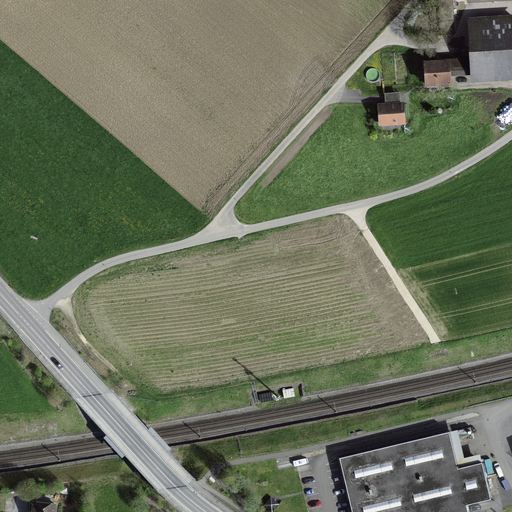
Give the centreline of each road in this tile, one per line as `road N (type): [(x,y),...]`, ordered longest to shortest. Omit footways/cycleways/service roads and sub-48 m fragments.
road 1 (unclassified): [(511,133),(423,186),(116,261),(80,276),(29,326)]
road 2 (secondary): [(205,511),(29,326)]
road 3 (track): [(353,207),(436,340)]
